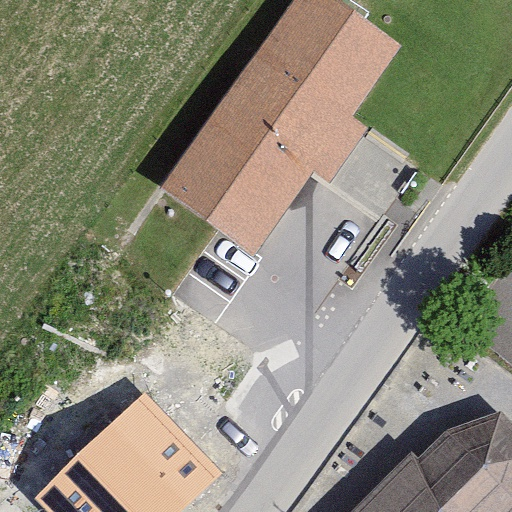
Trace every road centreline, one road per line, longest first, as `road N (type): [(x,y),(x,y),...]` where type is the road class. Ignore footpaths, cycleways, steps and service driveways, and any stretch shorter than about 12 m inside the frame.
road 1 (unclassified): [(511,166),(261,511)]
road 2 (unknown): [(275,492),(236,433),(236,419),(353,211)]
